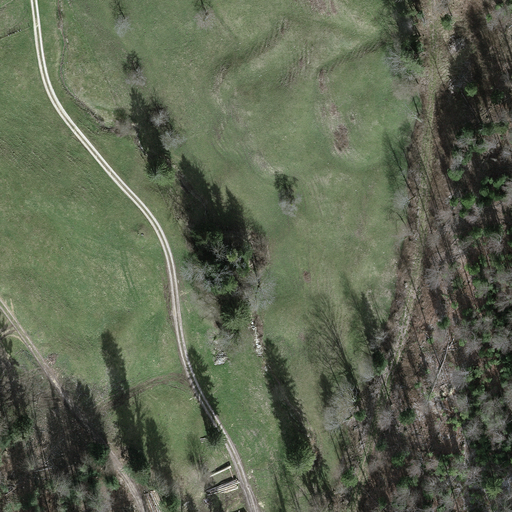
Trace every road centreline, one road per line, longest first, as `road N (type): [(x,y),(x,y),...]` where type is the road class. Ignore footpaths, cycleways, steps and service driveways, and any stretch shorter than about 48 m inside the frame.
road 1 (track): [(32,0),(53,97),(156,229),(193,383),(256,511)]
road 2 (track): [(144,511),(120,466),(0,307)]
